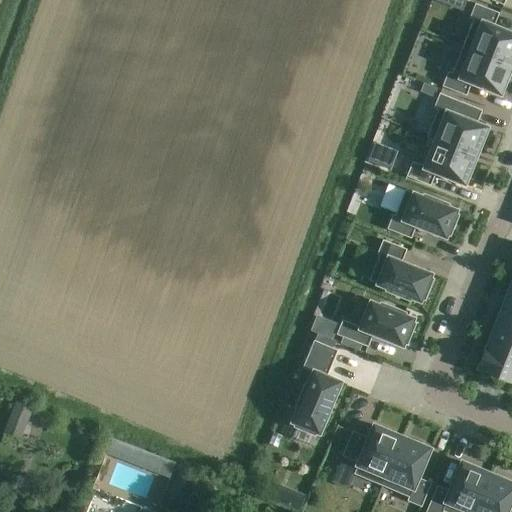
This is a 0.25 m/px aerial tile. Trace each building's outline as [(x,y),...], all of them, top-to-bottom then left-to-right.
[(452,0),(451,4),(462,8),(465,0),(452,0)] [(461,47),(511,66),(511,63),(511,33),(493,26),(498,13),(475,3),(469,17),(473,19),(461,47)] [(448,72),(442,86),(466,95),(471,82),(500,94),(504,83),(505,83),(507,80),(506,79),(511,67),(462,47),(452,73),(448,72)] [(424,84),(421,91),(432,95),(435,88),(424,84)] [(435,139),(476,155),(487,128),(457,116),(463,102),(439,93),(433,108),(437,109),(426,137),(435,140),(435,139)] [(412,162),(406,176),(430,185),(435,172),(464,184),(469,173),(471,170),(470,169),(475,156),(435,140),(435,141),(425,167),(412,162)] [(393,215),(387,229),(389,230),(410,238),(415,226),(418,227),(446,238),(447,235),(449,236),(458,214),(456,213),(457,210),(449,207),(449,205),(423,195),(423,196),(412,192),(412,193),(408,192),(405,190),(395,215),(393,215)] [(379,255),(369,281),(372,282),(376,283),(386,287),(385,290),(412,300),(413,298),(421,301),(422,299),(423,300),(432,278),(431,277),(432,274),(404,263),(401,262),(406,249),(385,241),(382,240),(377,254),(379,255)] [(511,287),(509,286),(501,306),(511,310),(511,287)] [(342,320),(336,334),(339,336),(367,347),(372,335),(403,347),(404,344),(406,344),(415,322),(413,322),(414,318),(406,315),(406,314),(380,303),(380,305),(370,301),(359,327),(345,321),(342,320)] [(511,310),(501,306),(492,328),(511,335),(511,310)] [(511,335),(492,328),(485,346),(511,356),(511,335)] [(296,409),(290,423),(294,424),(293,427),(315,436),(315,434),(320,436),(343,381),(330,375),(327,374),(337,350),(332,348),(335,341),(331,339),(330,339),(317,333),(314,341),(303,367),(304,368),(311,371),(307,383),(304,382),(294,408),(296,409)] [(511,356),(485,346),(476,369),(511,384),(511,356)] [(33,403),(18,397),(16,401),(15,400),(2,431),(21,439),(34,408),(32,407),(33,403)] [(353,432),(343,456),(344,457),(356,462),(354,466),(358,468),(355,474),(383,486),(404,435),(372,422),(366,437),(353,432)] [(282,436),(273,432),(269,443),(277,446),(282,436)] [(404,435),(383,486),(410,497),(408,501),(422,507),(432,483),(420,478),(433,447),(404,435)] [(111,437),(104,453),(120,459),(127,443),(111,437)] [(356,462),(344,457),(332,482),(349,489),(355,474),(358,468),(354,466),(356,462)] [(165,458),(159,475),(169,479),(175,462),(165,458)] [(438,485),(426,511),(443,511),(444,511),(446,511),(473,511),(490,472),(460,459),(448,490),(438,485)] [(176,468),(163,501),(183,509),(197,476),(176,468)] [(473,511),(509,511),(511,504),(511,480),(490,472),(473,511)] [(292,489),(286,505),(299,511),(305,495),(292,489)] [(155,511),(132,503),(128,511),(155,511)]
